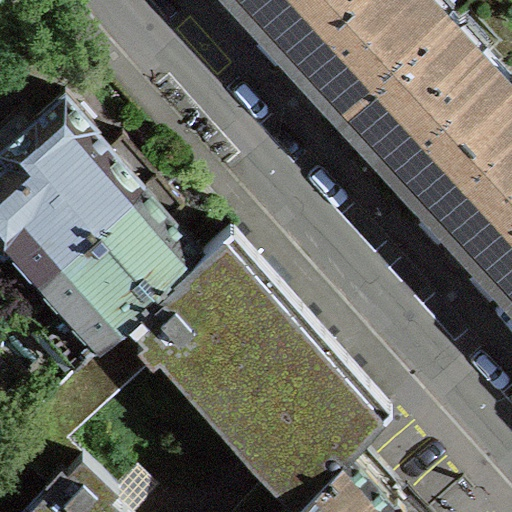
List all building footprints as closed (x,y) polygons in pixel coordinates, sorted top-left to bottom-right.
[(248,0),(270,23),(341,101),(448,3),(444,0),(248,0)] [(511,116),(511,73),(448,3),(341,101),(383,146),(427,195),(511,116)] [(0,145),(10,157),(0,165),(0,239),(32,276),(157,167),(123,128),(110,139),(65,87),(0,144),(0,145)] [(511,286),(511,116),(427,195),(503,277),(511,286)] [(185,198),(157,167),(32,276),(98,351),(188,272),(149,229),(185,198)] [(83,445),(71,433),(151,355),(298,506),(359,447),(390,417),(217,240),(188,272),(98,351),(10,442),(55,488),(30,511),(129,511),(109,491),(118,482),(83,445)] [(394,491),(359,447),(298,506),(292,511),(419,511),(398,488),(394,491)]
